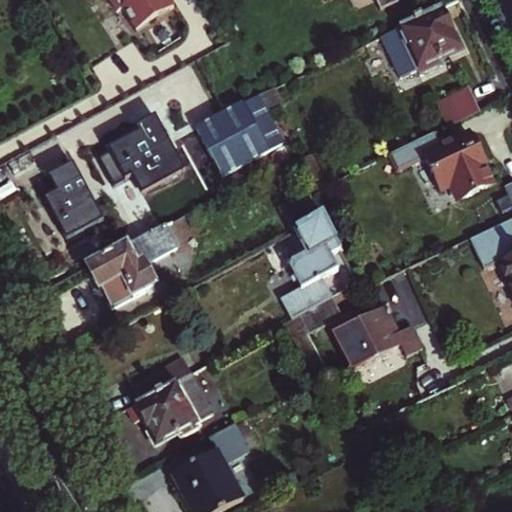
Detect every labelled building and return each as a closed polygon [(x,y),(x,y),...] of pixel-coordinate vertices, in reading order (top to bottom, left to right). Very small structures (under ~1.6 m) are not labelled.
[(102,0),(112,16),(117,13),(131,35),(151,22),(169,11),(161,0),(102,0)] [(370,0),(376,11),(399,0),(370,0)] [(393,32),(413,74),(415,79),(437,69),(435,64),(457,52),(447,31),(437,11),(393,32)] [(393,32),(378,40),(397,81),(413,74),(393,32)] [(446,127),(473,114),(461,90),(435,102),(446,127)] [(278,107),(269,92),(254,99),(263,116),(278,107)] [(263,116),(254,99),(191,133),(217,182),(280,147),(263,116)] [(179,174),(150,119),(123,133),(127,142),(92,161),(99,173),(107,188),(129,177),(139,195),(179,174)] [(436,152),(429,135),(383,157),(391,173),(420,161),(437,195),(446,191),(452,204),(486,187),(470,156),(462,139),(436,152)] [(62,240),(99,220),(69,163),(44,177),(52,192),(40,199),(62,240)] [(354,287),(318,220),(291,235),(303,257),(287,265),(286,272),(291,283),(295,292),(278,302),(288,322),(354,287)] [(511,237),(506,223),(463,244),(477,273),(491,267),(511,309),(511,237)] [(101,293),(108,311),(152,288),(142,267),(175,248),(165,228),(86,270),(93,284),(97,291),(101,293)] [(347,314),(320,327),(342,374),(370,361),(389,352),(396,367),(413,358),(401,334),(390,339),(377,313),(352,324),(347,314)] [(160,391),(150,374),(125,388),(134,406),(160,391)] [(134,406),(124,410),(133,426),(139,424),(143,432),(151,445),(174,434),(176,439),(195,429),(172,385),(160,391),(134,406)] [(231,426),(203,441),(211,454),(169,479),(182,503),(187,511),(220,511),(237,503),(219,467),(244,452),(231,426)]
